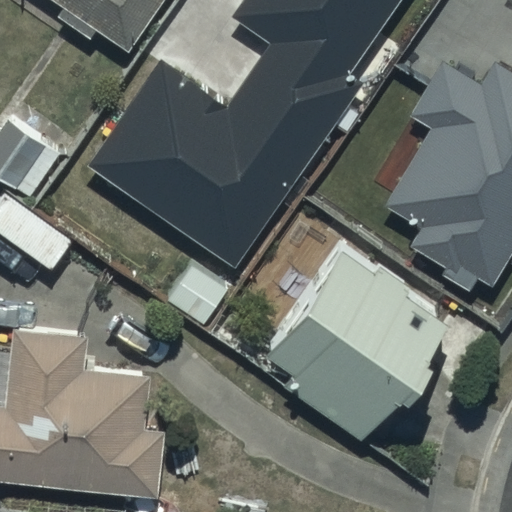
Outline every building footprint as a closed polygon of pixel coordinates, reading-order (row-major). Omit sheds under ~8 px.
[(61,0),(92,22),(100,11),(131,34),(156,0),(61,0)] [(402,0),(244,0),(234,16),(271,41),(227,106),(161,61),(89,165),(236,266),(361,85),(350,77),(402,0)] [(434,134),(387,205),(431,234),(422,248),(446,264),(437,278),(466,296),(478,277),(491,285),(511,252),(511,73),(498,64),(481,90),(445,67),(411,119),(434,134)] [(17,102),(0,122),(0,159),(31,184),(66,141),(17,102)] [(350,220),(271,327),(301,349),(287,368),(362,423),(414,354),(419,357),(443,324),(437,319),(446,305),(416,283),(424,272),(411,263),(414,259),(383,236),(379,241),(350,220)] [(0,459),(165,477),(170,413),(152,412),(157,354),(93,349),(96,311),(17,304),(11,381),(0,380),(0,459)]
